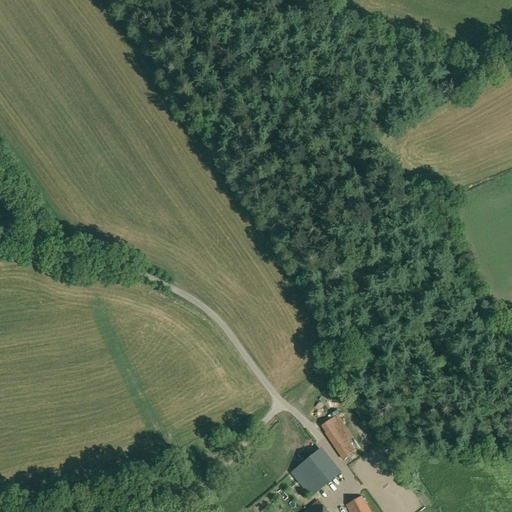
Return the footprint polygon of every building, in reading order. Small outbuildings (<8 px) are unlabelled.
[(337,424),(342,421),(338,415),(322,425),(326,432),(344,459),(356,451),(337,424)] [(358,428),(363,433),(367,430),(362,424),(358,428)] [(292,473),(311,497),(335,477),(315,454),(292,473)] [(346,505),(350,511),(370,511),(362,496),(346,505)] [(328,511),(319,501),(305,511),(328,511)]
